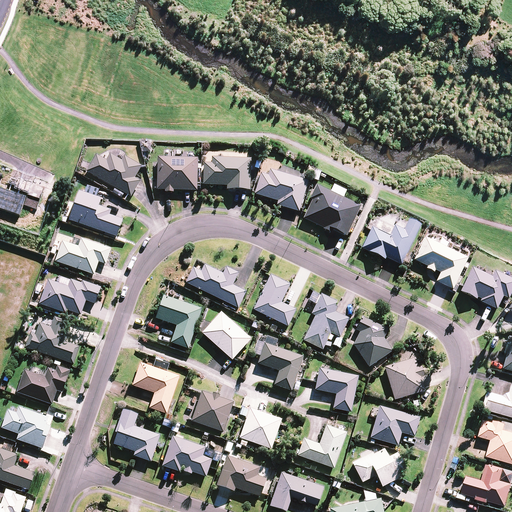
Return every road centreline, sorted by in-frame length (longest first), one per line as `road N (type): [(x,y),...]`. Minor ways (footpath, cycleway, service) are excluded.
road 1 (residential): [(72,466),(144,261),(193,228),(235,229),(421,315),(451,338),(457,377),(421,511)]
road 2 (residential): [(206,511),(72,466)]
